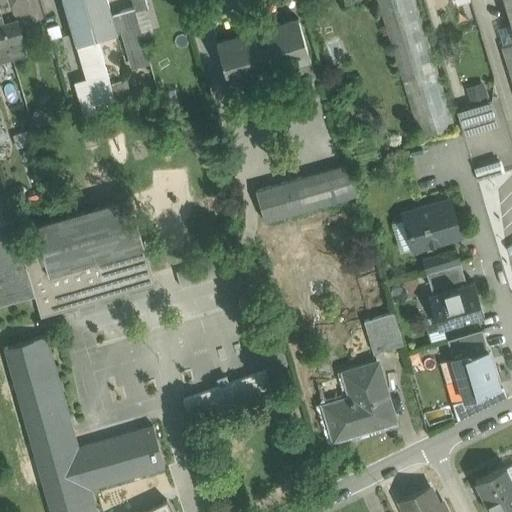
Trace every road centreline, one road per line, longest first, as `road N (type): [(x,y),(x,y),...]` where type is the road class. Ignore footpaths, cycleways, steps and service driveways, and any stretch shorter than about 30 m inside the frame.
road 1 (residential): [(511,327),(469,178)]
road 2 (residential): [(300,511),(436,446)]
